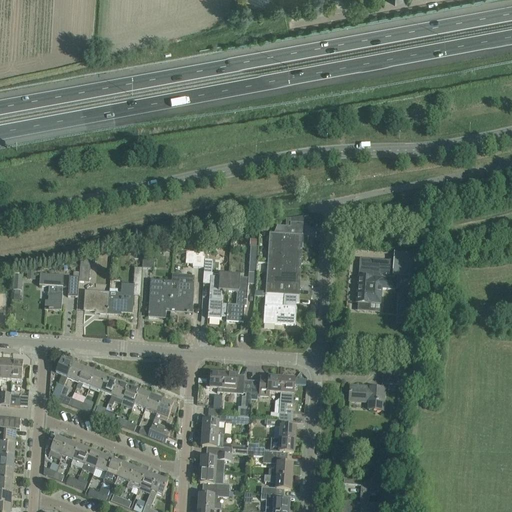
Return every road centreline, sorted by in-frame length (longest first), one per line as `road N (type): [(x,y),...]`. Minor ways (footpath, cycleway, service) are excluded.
road 1 (motorway): [(0,133),(511,37)]
road 2 (secondary): [(0,220),(289,156),(433,148),(511,133)]
road 3 (motorway): [(511,13),(0,107)]
road 4 (residential): [(313,360),(330,212),(356,197)]
road 5 (residential): [(183,473),(38,415)]
road 6 (residential): [(291,28),(442,0)]
road 7 (residential): [(306,511),(313,360)]
road 8 (unclassified): [(192,351),(43,341)]
road 9 (residential): [(183,473),(192,351)]
road 10 (unclassified): [(313,360),(192,351)]
